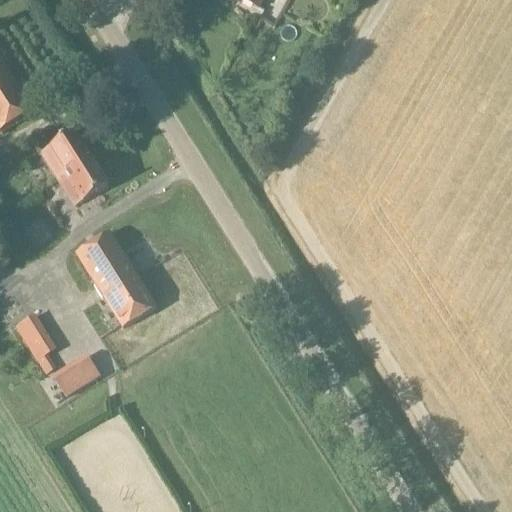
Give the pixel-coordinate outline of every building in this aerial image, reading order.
[(239,0),(257,10),(263,0),(239,0)] [(0,133),(32,113),(0,63),(0,133)] [(58,181),(90,161),(74,134),(41,154),(52,172),(58,181)] [(90,161),(58,181),(66,194),(66,195),(74,209),(107,189),(90,161)] [(109,234),(75,255),(121,331),(155,310),(109,234)] [(56,352),(48,340),(29,352),(36,364),(56,352)] [(95,379),(82,358),(51,377),(64,399),(95,379)]
